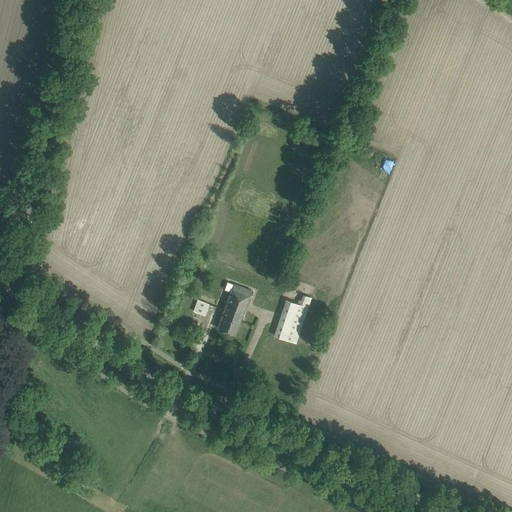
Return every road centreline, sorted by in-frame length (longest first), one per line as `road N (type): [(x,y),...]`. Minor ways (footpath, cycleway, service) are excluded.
road 1 (secondary): [(430,511),(178,396),(0,283)]
road 2 (track): [(75,0),(10,259)]
